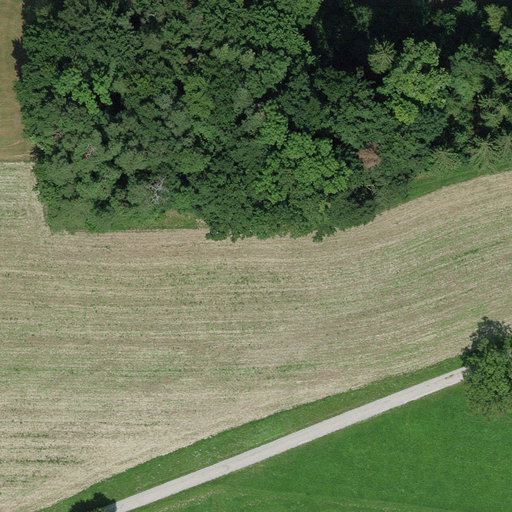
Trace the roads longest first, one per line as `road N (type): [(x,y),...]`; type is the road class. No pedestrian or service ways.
road 1 (track): [(117,511),(511,357)]
road 2 (track): [(511,8),(393,12),(329,0)]
